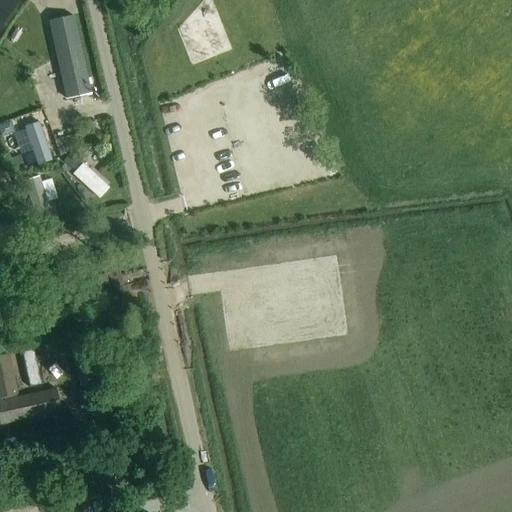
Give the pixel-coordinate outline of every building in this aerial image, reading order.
[(13,0),(0,0),(0,21),(14,1),(13,0)] [(51,21),(68,102),(92,97),(75,16),(51,21)] [(24,127),(33,165),(59,159),(50,121),(24,127)] [(66,161),(77,169),(87,157),(76,148),(66,161)] [(24,164),(21,156),(12,159),(15,167),(24,164)] [(108,197),(119,184),(89,160),(79,172),(108,197)] [(108,294),(116,292),(112,275),(104,276),(108,294)] [(23,351),(30,387),(43,384),(35,349),(23,351)] [(0,421),(1,424),(60,411),(55,389),(17,398),(7,355),(0,356),(0,421)] [(99,357),(68,365),(74,387),(105,379),(99,357)]
